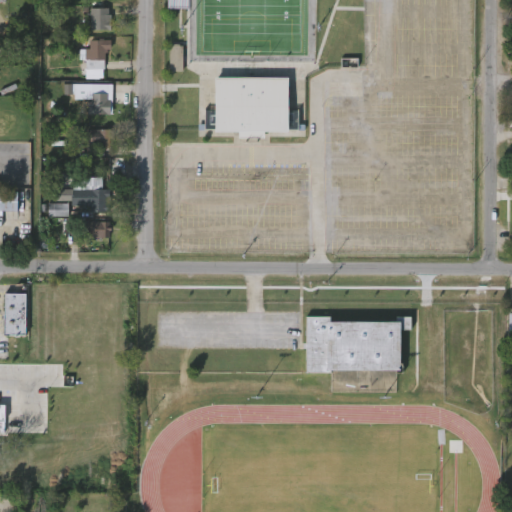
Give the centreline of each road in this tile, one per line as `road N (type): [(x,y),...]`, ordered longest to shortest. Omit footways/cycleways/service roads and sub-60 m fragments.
road 1 (residential): [(0,269),(511,271)]
road 2 (residential): [(153,273),(152,0)]
road 3 (residential): [(496,271),(493,0)]
